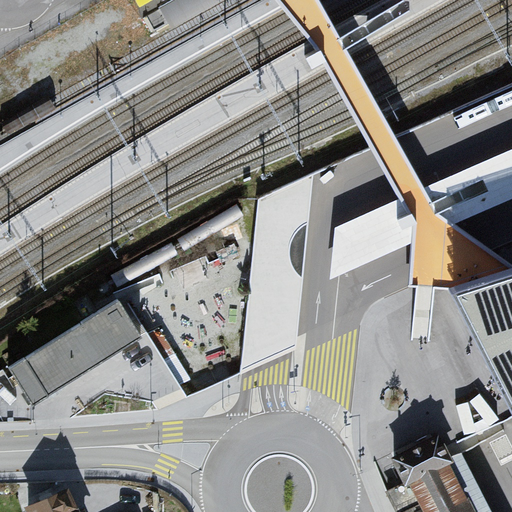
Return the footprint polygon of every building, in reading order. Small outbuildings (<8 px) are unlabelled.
[(163,0),(158,3),(171,24),(213,0),(163,0)] [(305,56),(311,66),(324,58),(321,53),(318,48),(305,56)] [(511,82),(259,196),(239,372),(263,362),(295,346),(361,325),(381,298),(433,275),(511,241),(511,82)] [(511,256),(493,263),(446,282),(511,409),(511,256)] [(9,366),(34,405),(143,335),(118,296),(9,366)] [(492,511),(460,450),(451,455),(437,429),(389,453),(403,479),(384,488),(396,511),(492,511)] [(73,511),(62,490),(28,509),(30,511),(73,511)]
